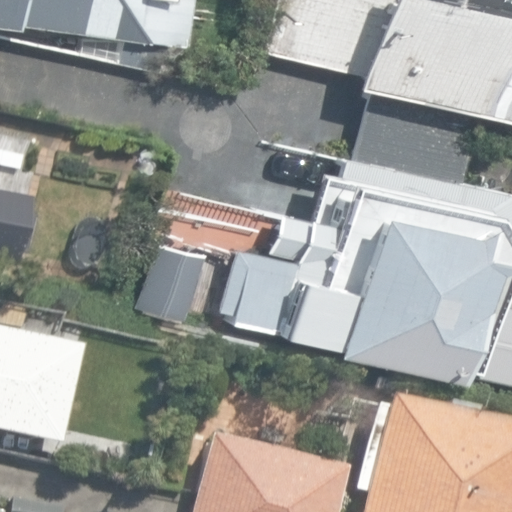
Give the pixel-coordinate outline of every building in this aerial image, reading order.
[(0,0),(0,16),(177,42),(182,0),(0,0)] [(345,155),(454,179),(469,109),(511,118),(511,0),(262,0),(252,49),(344,69),(342,81),(360,84),(345,155)] [(511,215),(494,187),(454,179),(345,155),(331,152),(327,170),(309,166),(299,214),(264,207),(256,246),(283,252),(281,261),(230,250),(215,317),(320,339),(319,346),(444,373),(447,362),(466,367),(494,238),(511,229),(511,215)] [(133,311),(179,322),(196,252),(150,241),(133,311)] [(0,431),(53,442),(72,344),(0,329),(0,431)] [(511,511),(511,504),(511,427),(379,399),(376,409),(364,406),(346,490),(354,491),(349,511),(329,511),(339,468),(199,438),(182,511),(511,511)]
